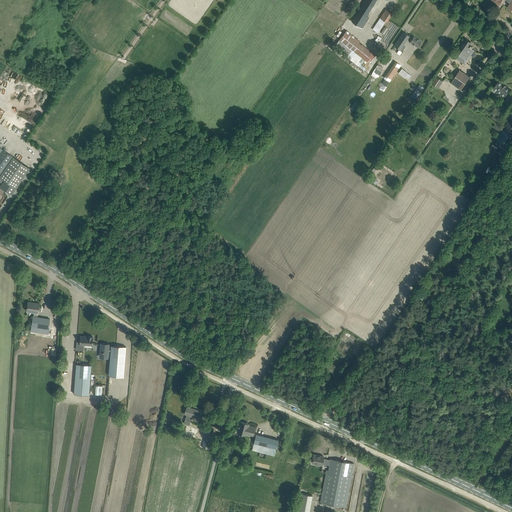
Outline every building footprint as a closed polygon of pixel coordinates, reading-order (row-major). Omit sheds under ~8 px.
[(367,16),(376,1),(376,0),(365,0),(351,21),(362,28),(370,17),(367,16)] [(386,22),(393,13),(386,9),(380,18),(386,22)] [(347,30),(339,40),(336,44),(349,54),(347,57),(359,67),(365,60),(369,63),(375,55),(372,53),(372,52),(359,42),(360,41),(347,30)] [(409,36),(404,32),(395,45),(403,51),(405,47),(402,46),(406,39),(409,36)] [(378,36),(375,41),(380,45),(384,39),(378,36)] [(417,47),(421,41),(414,36),(412,38),(409,36),(406,39),(409,42),(417,47)] [(474,50),(468,46),(471,42),(466,38),(456,53),(467,60),(474,50)] [(371,76),(378,79),(386,62),(380,58),(371,76)] [(477,70),(481,64),(474,60),(470,65),(477,70)] [(402,68),(398,72),(405,78),(408,73),(408,72),(402,68)] [(461,89),(470,77),(460,70),(451,82),(461,89)] [(432,83),(439,87),(443,81),(437,76),(432,83)] [(506,94),(510,89),(506,86),(503,83),(503,84),(499,81),(493,88),(504,97),(505,96),(507,98),(505,101),(508,104),(511,98),(511,96),(509,95),(506,94)] [(419,85),(411,97),(415,100),(424,88),(419,85)] [(511,136),(511,135),(511,120),(511,119),(504,130),(498,139),(506,144),(511,136)] [(13,192),(30,168),(18,160),(0,147),(0,176),(4,180),(1,184),(0,186),(0,189),(4,192),(5,193),(10,196),(13,192)] [(50,319),(48,319),(37,317),(38,313),(39,304),(28,302),(27,311),(34,312),(33,316),(31,330),(48,332),(50,319)] [(83,350),(83,346),(83,344),(92,345),(93,337),(92,337),(92,336),(87,336),(87,337),(80,336),(80,342),(77,342),(76,350),(83,350)] [(42,338),(42,349),(52,350),(53,339),(42,338)] [(124,376),(126,346),(111,345),(111,346),(109,346),(109,344),(101,343),(100,346),(100,351),(104,352),(104,356),(110,356),(109,375),(124,376)] [(76,364),(74,394),(89,395),(91,365),(76,364)] [(199,419),(201,412),(202,412),(187,406),(184,414),(187,415),(184,423),(189,425),(190,422),(189,421),(191,416),(199,419)] [(256,427),(249,425),(249,424),(240,421),(237,431),(253,436),(256,427)] [(210,425),(205,442),(211,444),(216,427),(210,425)] [(184,434),(195,438),(198,429),(187,426),(184,434)] [(254,444),(276,449),(278,440),(256,434),(254,444)] [(328,470),(327,470),(320,502),(346,507),(354,463),(331,459),(330,460),(323,458),(324,456),(313,454),(312,463),(322,465),(322,464),(329,466),(328,470)]
